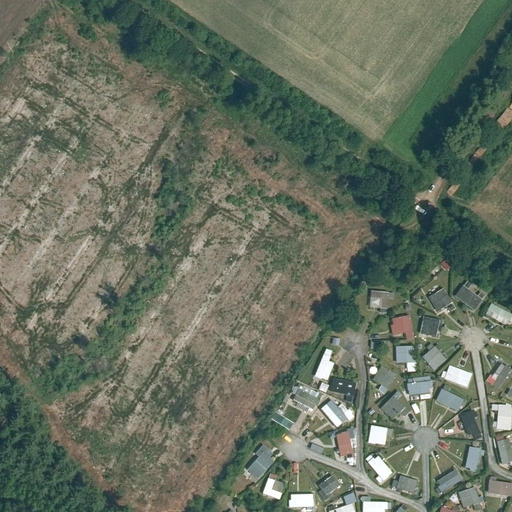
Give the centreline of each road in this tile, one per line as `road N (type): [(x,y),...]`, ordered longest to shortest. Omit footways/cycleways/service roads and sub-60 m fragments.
road 1 (track): [(511,271),(120,0)]
road 2 (track): [(415,201),(511,66)]
